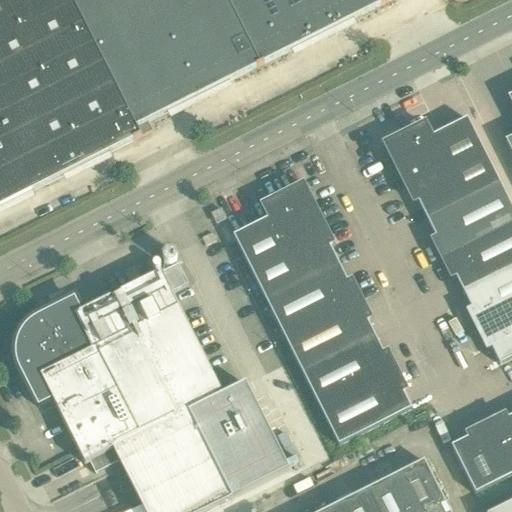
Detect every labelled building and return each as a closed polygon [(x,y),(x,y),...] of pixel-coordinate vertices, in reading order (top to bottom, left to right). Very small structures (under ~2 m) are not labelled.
[(0,0),(0,209),(141,138),(71,0),(0,0)] [(393,0),(71,0),(141,138),(153,132),(149,123),(393,0)] [(428,223),(501,186),(468,120),(432,138),(426,125),(394,141),(390,154),(414,204),(418,202),(428,223)] [(270,219),(234,237),(266,302),(285,339),(362,301),(352,282),(349,284),(339,265),(330,246),(333,245),(308,195),(304,186),(295,190),(263,206),(270,219)] [(443,260),(511,225),(511,207),(501,186),(428,223),(437,240),(434,242),(443,260)] [(217,225),(227,220),(222,210),(212,215),(217,225)] [(464,294),(511,270),(511,225),(443,260),(452,279),(456,277),(464,294)] [(20,357),(16,357),(16,360),(17,362),(17,365),(18,367),(19,370),(22,376),(39,408),(53,401),(85,466),(120,448),(128,465),(151,511),(209,511),(232,501),(288,472),(245,387),(242,388),(224,397),(172,294),(188,286),(178,266),(162,274),(82,314),(75,299),(42,316),(36,319),(34,320),(31,322),(29,324),(27,326),(25,328),(28,330),(28,331),(27,332),(27,333),(26,333),(26,334),(25,334),(25,335),(24,336),(24,337),(23,338),(23,339),(22,340),(22,341),(22,342),(21,343),(21,344),(21,345),(21,346),(20,347),(20,348),(20,350),(20,351),(20,352),(20,353),(20,354),(20,355),(20,356),(20,357)] [(479,332),(511,315),(511,270),(464,294),(473,311),(469,313),(479,332)] [(362,301),(285,339),(303,375),(376,339),(367,321),(371,320),(362,301)] [(501,367),(511,360),(511,315),(479,332),(488,351),(492,349),(501,367)] [(376,339),(303,375),(321,411),(398,373),(388,354),(385,356),(376,339)] [(398,373),(321,411),(339,447),(412,411),(403,393),(407,391),(398,373)] [(511,476),(511,418),(507,421),(505,417),(487,426),(511,476)] [(476,496),(511,478),(511,476),(487,426),(468,436),(470,439),(452,448),(476,496)] [(414,511),(449,511),(425,463),(396,477),(414,511)] [(378,511),(414,511),(396,477),(368,491),(378,511)] [(342,511),(378,511),(368,491),(339,506),(342,511)]
